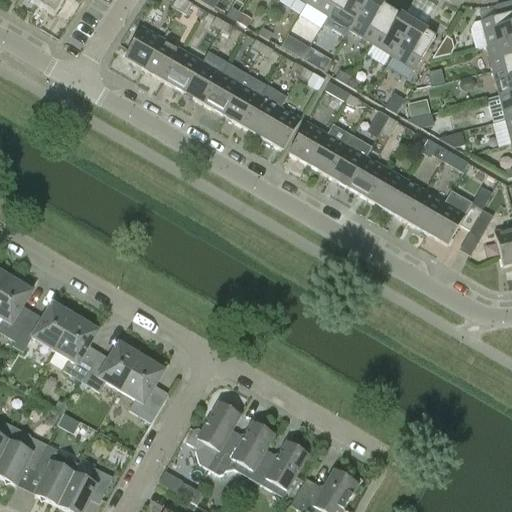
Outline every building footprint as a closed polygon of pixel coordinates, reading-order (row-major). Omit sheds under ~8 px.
[(24,0),(54,18),(65,0),(24,0)] [(181,0),(176,0),(171,9),(178,13),(185,2),(181,0)] [(279,0),(278,4),(288,10),(294,0),(296,0),(306,6),(309,0),(279,0)] [(309,0),(306,6),(327,19),(339,0),(309,0)] [(339,0),(327,19),(349,33),(369,0),(339,0)] [(376,3),(377,0),(369,0),(349,33),(370,46),(391,12),(381,6),(376,3)] [(186,18),(192,7),(185,2),(178,13),(186,18)] [(511,3),(495,8),(498,19),(472,26),(470,30),(475,51),(486,48),(486,49),(511,42),(511,3)] [(230,9),(225,17),(235,24),(241,15),(230,9)] [(409,17),(406,22),(401,18),(391,12),(370,46),(391,59),(416,21),(409,17)] [(245,29),(250,21),(241,15),(235,24),(245,29)] [(216,20),(212,27),(220,32),(224,25),(216,20)] [(419,30),(422,25),(416,21),(391,59),(413,73),(434,39),(424,33),(419,30)] [(229,37),(233,30),(224,25),(220,32),(229,37)] [(141,30),(123,61),(144,73),(162,42),(141,30)] [(257,37),(268,43),(272,36),(262,30),(257,37)] [(294,59),(302,46),(286,37),(279,50),(294,59)] [(163,85),(181,53),(162,42),(144,73),(163,85)] [(511,42),(486,49),(492,74),(511,68),(511,42)] [(255,43),(251,50),(260,55),(264,48),(255,43)] [(268,60),(272,53),(264,48),(260,55),(268,60)] [(206,53),(200,64),(181,53),(163,85),(183,96),(207,54),(206,53)] [(183,96),(203,107),(227,65),(207,54),(183,96)] [(322,75),(330,63),(320,57),(312,69),(322,75)] [(203,107),(223,119),(247,77),(227,65),(203,107)] [(295,66),(290,73),(299,77),(299,78),(303,71),(295,66)] [(511,68),(492,74),(498,98),(511,94),(511,68)] [(305,87),(312,76),(303,71),(299,78),(299,77),(296,82),(305,87)] [(344,87),(348,80),(338,74),(334,81),(344,87)] [(440,74),(427,78),(430,90),(443,86),(440,74)] [(242,130),(262,86),(247,77),(223,119),(242,130)] [(348,80),(344,87),(356,94),(360,87),(348,80)] [(345,104),(349,97),(329,86),(325,93),(345,104)] [(280,111),(286,100),(267,88),(242,130),(262,142),(280,111)] [(486,101),(492,125),(505,122),(511,120),(511,94),(498,98),(486,101)] [(388,104),(384,111),(395,117),(399,110),(404,102),(393,96),(388,104)] [(349,97),(345,104),(354,109),(358,102),(349,97)] [(408,116),(412,118),(428,116),(426,109),(420,105),(406,108),(408,116)] [(282,153),(301,122),(280,111),(262,142),(282,153)] [(376,122),(384,127),(385,127),(389,120),(380,115),(376,122)] [(419,131),(432,127),(429,116),(404,122),(419,131)] [(384,127),(379,134),(388,139),(393,132),(397,125),(389,120),(385,127),(384,127)] [(288,156),(308,168),(326,137),(306,125),(288,156)] [(332,127),(326,137),(308,168),(328,180),(352,138),(332,127)] [(426,142),(415,136),(412,140),(415,150),(420,153),(422,149),(426,142)] [(460,150),(456,137),(439,142),(455,152),(460,150)] [(365,159),(371,149),(352,138),(328,180),(348,191),(366,160),(365,159)] [(431,158),(437,148),(428,143),(424,150),(421,155),(430,160),(431,158)] [(441,163),(462,175),(468,166),(447,154),(441,163)] [(367,203),(385,171),(366,160),(348,191),(367,203)] [(387,214),(405,183),(385,171),(367,203),(387,214)] [(407,225),(425,194),(405,183),(387,214),(407,225)] [(426,237),(444,206),(425,194),(407,225),(426,237)] [(469,234),(481,213),(471,207),(465,217),(444,206),(426,237),(447,249),(459,228),(469,234)] [(480,240),(488,227),(492,219),(481,213),(469,234),(480,240)] [(511,267),(511,230),(493,235),(502,270),(511,267)] [(0,322),(2,324),(0,326),(0,336),(14,345),(29,319),(19,313),(30,294),(7,280),(0,292),(0,322)] [(14,345),(11,349),(22,356),(30,341),(53,355),(74,320),(51,307),(39,325),(29,319),(14,345)] [(80,385),(95,359),(85,353),(97,334),(74,320),(53,355),(68,364),(62,374),(80,385)] [(106,365),(99,361),(95,359),(80,385),(98,396),(104,386),(119,395),(140,360),(117,346),(106,365)] [(165,401),(151,393),(163,374),(140,360),(119,395),(134,403),(128,414),(150,427),(165,401)] [(56,404),(53,411),(61,416),(65,409),(56,404)] [(195,452),(194,453),(198,467),(207,472),(229,436),(239,418),(217,406),(201,434),(197,432),(192,433),(185,446),(195,452)] [(0,424),(0,459),(14,431),(0,424)] [(232,472),(247,481),(251,475),(263,455),(263,456),(273,438),(251,425),(243,439),(238,441),(229,436),(207,472),(217,478),(222,477),(224,473),(232,472)] [(29,440),(30,439),(14,431),(0,459),(0,481),(14,489),(25,466),(35,471),(46,448),(29,440)] [(247,481),(282,501),(307,458),(285,445),(277,459),(272,460),(263,456),(263,455),(251,475),(247,481)] [(56,509),(72,477),(50,466),(56,453),(46,448),(35,471),(45,476),(34,498),(56,509)] [(92,471),(86,484),(72,477),(56,509),(61,511),(82,511),(90,498),(100,503),(111,480),(92,471)] [(342,511),(357,487),(333,473),(322,491),(317,493),(303,485),(289,509),(293,511),(342,511)] [(174,496),(196,509),(202,498),(180,485),(174,496)]
